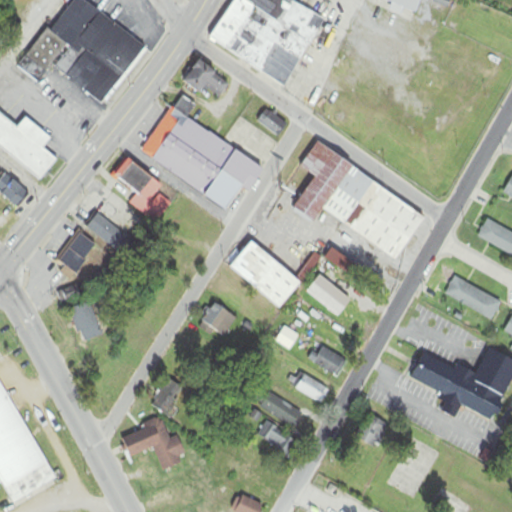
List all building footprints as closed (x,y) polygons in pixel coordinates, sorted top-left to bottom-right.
[(39,83),(49,68),(105,107),(147,47),(79,0),(69,0),(21,71),(39,83)] [(235,0),(211,46),(289,87),(324,20),(286,0),(235,0)] [(422,0),(381,0),(381,1),(395,6),(394,7),(416,15),(422,0)] [(199,98),(208,89),(218,99),(229,89),(203,62),(183,81),(199,98)] [(205,193),(204,196),(228,210),(242,187),(251,192),(264,168),(234,150),(236,148),(188,120),(195,107),(178,96),(143,155),(205,193)] [(257,123),(279,138),(288,126),(266,110),(257,123)] [(25,120),(18,130),(0,116),(0,148),(41,179),(55,161),(42,151),(50,139),(25,120)] [(316,145),(301,168),(315,177),(293,212),(313,225),(321,212),(399,261),(428,216),(316,145)] [(137,194),(130,204),(156,225),(172,204),(158,193),(164,186),(129,158),(115,176),(137,194)] [(0,194),(16,208),(28,194),(5,175),(0,180),(0,194)] [(88,226),(118,255),(130,242),(99,214),(88,226)] [(511,233),(488,219),(478,237),(511,256),(511,233)] [(96,247),(80,234),(59,262),(66,267),(61,273),(70,280),(96,247)] [(231,268),(282,308),(302,283),(251,243),(231,268)] [(185,279),(196,265),(176,249),(165,262),(185,279)] [(171,290),(175,292),(181,284),(165,273),(159,282),(171,290)] [(445,298),(494,319),(502,301),(453,279),(445,298)] [(84,295),(80,285),(61,292),(65,303),(84,295)] [(145,300),(165,312),(173,297),(154,285),(145,300)] [(104,335),(89,302),(69,311),(83,344),(104,335)] [(163,317),(143,302),(133,316),(153,331),(163,317)] [(199,327),(222,341),(237,317),(214,303),(199,327)] [(116,334),(132,351),(145,338),(129,322),(116,334)] [(222,350),(193,332),(184,347),(213,364),(222,350)] [(309,357),(334,379),(346,365),(321,344),(309,357)] [(511,383),(511,358),(489,349),(477,377),(423,354),(411,382),(449,398),(442,413),(456,419),(461,407),(495,422),(511,383)] [(88,374),(101,396),(104,394),(107,401),(118,394),(114,388),(125,381),(112,359),(88,374)] [(328,388),(302,374),(294,389),(320,403),(328,388)] [(186,389),(167,379),(151,407),(170,418),(186,389)] [(296,430),(305,416),(265,391),(256,405),(296,430)] [(0,484),(10,502),(50,479),(0,392),(0,484)] [(388,424),(368,414),(355,439),(375,449),(388,424)] [(178,436),(169,439),(162,418),(143,424),(145,431),(123,438),(130,458),(155,449),(162,471),(187,462),(178,436)] [(257,436),(289,457),(299,442),(266,421),(257,436)] [(238,495),(230,510),(234,511),(252,511),(257,504),(238,495)]
